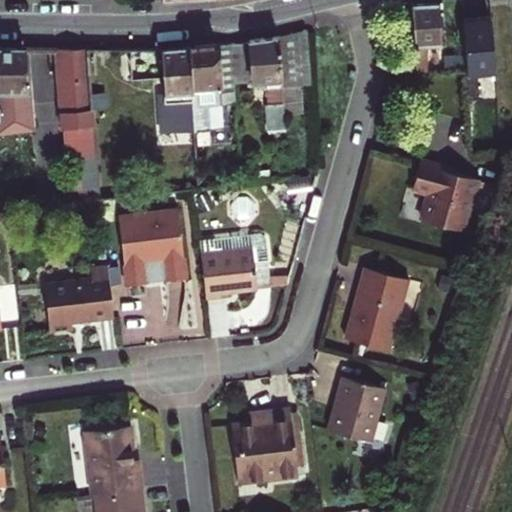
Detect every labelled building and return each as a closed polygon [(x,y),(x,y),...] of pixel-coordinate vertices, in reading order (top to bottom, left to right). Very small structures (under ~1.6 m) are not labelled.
[(492,26),(489,0),(462,0),(464,29),(492,26)] [(442,42),(440,2),(412,4),(417,73),(428,71),(426,44),(442,42)] [(297,84),(311,83),(306,29),(279,35),(283,85),(297,84)] [(234,83),(266,80),(269,130),(286,128),(285,114),(283,85),(279,35),(232,43),(234,83)] [(211,128),(222,127),(221,101),(235,101),(234,83),(232,43),(190,46),(193,91),(196,131),(211,130),(211,128)] [(161,49),(165,93),(193,91),(190,46),(161,49)] [(19,129),(32,127),(25,47),(0,47),(0,120),(18,118),(19,129)] [(96,159),(86,48),(56,48),(66,161),(96,159)] [(466,55),(444,57),(445,69),(466,66),(466,55)] [(285,114),(299,113),(297,84),(283,85),(285,114)] [(0,131),(19,129),(18,118),(0,120),(0,131)] [(196,131),(198,146),(212,145),(211,130),(196,131)] [(422,220),(463,231),(477,179),(420,160),(412,188),(429,192),(422,220)] [(255,181),(271,179),(269,169),(254,171),(255,181)] [(194,198),(200,208),(212,201),(206,191),(194,198)] [(118,215),(126,284),(147,282),(144,263),(163,260),(165,280),(186,277),(178,208),(118,215)] [(200,253),(206,298),(221,297),(220,292),(258,287),(253,248),(200,253)] [(113,317),(107,264),(90,266),(92,277),(44,282),(50,332),(73,329),(72,322),(113,317)] [(353,308),(345,337),(389,349),(408,279),(364,266),(355,299),(359,302),(357,308),(353,308)] [(442,275),(438,291),(448,294),(453,278),(442,275)] [(340,398),(331,430),(372,441),(386,387),(342,376),(336,397),(340,398)] [(409,386),(413,399),(421,396),(417,383),(409,386)] [(250,421),(231,424),(238,482),(298,474),(297,465),(291,412),(290,407),(261,410),(263,424),(252,425),(252,421),(250,421)] [(261,410),(249,411),(250,421),(252,421),(252,425),(263,424),(261,410)] [(303,464),(295,411),(291,412),(297,465),(303,464)] [(134,461),(131,424),(84,430),(91,493),(95,493),(142,487),(141,473),(140,459),(134,461)] [(97,511),(141,511),(141,505),(144,505),(142,487),(95,493),(97,511)]
